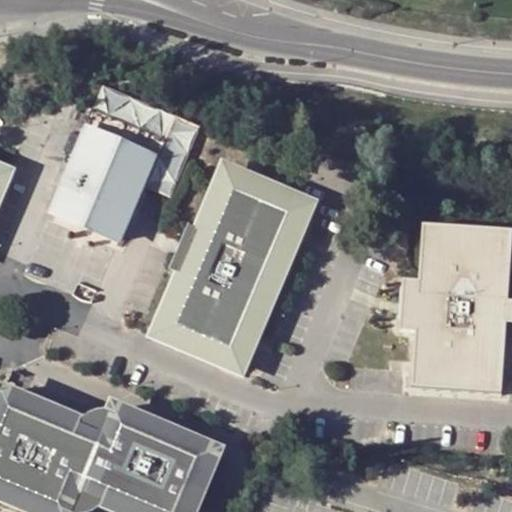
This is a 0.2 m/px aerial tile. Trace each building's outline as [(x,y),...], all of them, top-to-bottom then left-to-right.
[(166,143),(92,111),(61,188),(67,190),(55,217),(116,243),(128,216),(133,219),(166,143)] [(156,346),(239,382),(309,220),(227,184),(201,243),(189,238),(170,282),(182,287),(156,346)] [(510,279),(511,247),(511,235),(422,229),(418,285),(402,284),(399,333),(415,334),(411,391),(501,397),(502,385),(506,327),(511,327),(511,305),(508,305),(510,279)] [(78,433),(2,400),(0,403),(0,505),(4,507),(15,511),(72,511),(77,503),(97,511),(192,511),(214,464),(113,420),(102,444),(78,433)] [(85,425),(78,433),(102,444),(113,420),(112,420),(103,418),(93,420),(85,425)] [(97,511),(77,503),(72,511),(97,511)]
